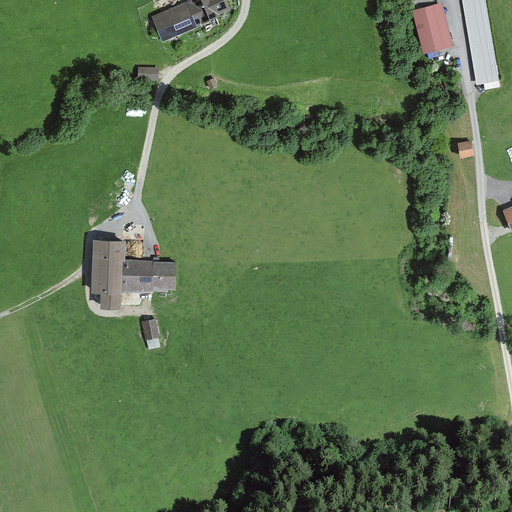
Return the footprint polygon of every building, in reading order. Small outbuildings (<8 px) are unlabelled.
[(230,8),(226,0),(189,0),(152,16),(162,40),(215,18),(213,15),(230,8)] [(453,42),(441,0),(410,0),(423,50),(453,42)] [(485,0),(462,0),(477,82),(499,79),(485,0)] [(158,67),(139,67),(138,78),(158,78),(158,67)] [(207,80),(211,88),(218,85),(214,77),(207,80)] [(473,157),(470,142),(457,144),(460,159),(473,157)] [(102,305),(121,305),(121,290),(155,291),(155,287),(176,288),(177,260),(124,258),(125,238),(93,237),(91,289),(102,289),(102,305)] [(157,317),(143,320),(148,348),(162,345),(157,317)]
